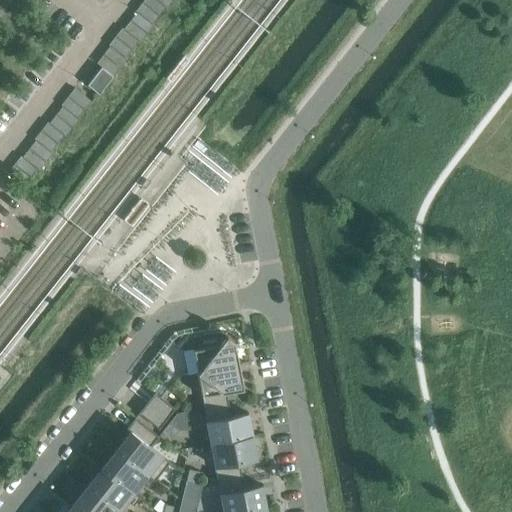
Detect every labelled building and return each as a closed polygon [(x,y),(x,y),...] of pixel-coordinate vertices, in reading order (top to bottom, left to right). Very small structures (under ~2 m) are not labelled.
[(143,0),(142,2),(159,15),(165,6),(157,0),(143,0)] [(135,10),(137,12),(137,11),(152,23),(159,15),(142,2),(135,10)] [(137,11),(137,12),(130,20),(147,33),(153,24),(152,23),(137,11)] [(123,28),(138,40),(140,42),(147,33),(130,20),(123,28)] [(122,27),(115,36),(132,49),(138,40),(123,28),(122,27)] [(108,44),(110,45),(125,57),(132,49),(115,36),(108,44)] [(110,45),(103,54),(120,67),(127,58),(125,57),(110,45)] [(96,62),(113,75),(120,67),(103,54),(96,62)] [(87,84),(99,93),(113,76),(101,66),(87,84)] [(74,87),(67,96),(84,109),(91,101),(74,87)] [(77,117),(84,109),(67,96),(61,104),(62,106),(77,117)] [(62,106),(56,114),(72,127),(79,119),(77,117),(62,106)] [(65,136),(72,127),(56,114),(49,123),(64,135),(65,136)] [(47,121),(41,130),(58,142),(64,135),(49,123),(47,121)] [(50,151),(58,142),(41,130),(34,138),(35,139),(50,151)] [(35,139),(29,148),(45,161),(52,153),(50,151),(35,139)] [(39,170),(45,161),(29,148),(22,156),(37,168),(39,170)] [(20,155),(14,164),(30,177),(37,168),(22,156),(20,155)] [(24,185),(30,177),(14,164),(7,172),(24,185)] [(219,344),(208,346),(207,339),(196,341),(197,348),(193,349),(183,351),(187,374),(197,372),(238,364),(234,341),(226,335),(219,344)] [(225,391),(243,387),(238,364),(197,372),(204,408),(227,403),(225,391)] [(158,428),(174,408),(154,392),(138,413),(158,428)] [(230,416),(227,403),(204,408),(211,444),(252,436),(248,412),(230,416)] [(126,428),(130,431),(116,449),(154,480),(169,461),(150,446),(158,436),(135,417),(126,428)] [(170,439),(178,430),(169,422),(161,432),(170,439)] [(256,459),(252,436),(211,444),(218,479),(241,475),(239,462),(256,459)] [(154,480),(116,449),(101,467),(133,492),(146,475),(154,481),(154,480)] [(133,492),(101,467),(87,485),(121,511),(122,511),(119,509),(133,492)] [(195,495),(200,471),(189,469),(183,492),(195,495)] [(223,511),(240,511),(266,507),(261,484),(244,487),(241,475),(218,479),(223,511)] [(121,511),(87,485),(73,503),(84,511),(121,511)] [(84,511),(73,503),(65,511),(84,511)]
